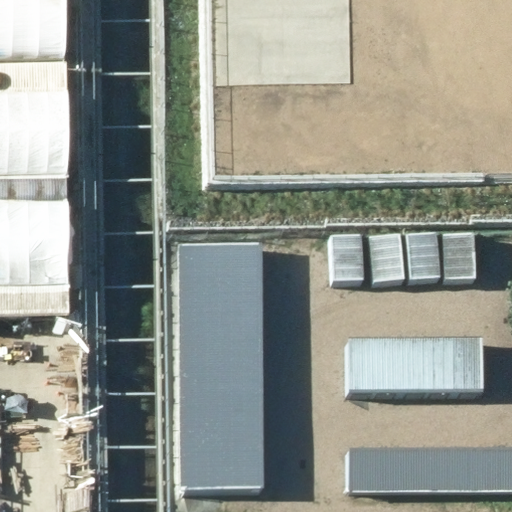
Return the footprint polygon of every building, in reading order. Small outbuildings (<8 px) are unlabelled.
[(154,65),(156,0),(71,0),(69,61),(154,65)] [(330,232),(332,278),(365,276),(362,230),(330,232)] [(406,232),(409,277),(438,275),(436,230),(406,232)] [(444,232),(446,276),(478,275),(475,231),(444,232)] [(369,235),(372,279),(403,277),(399,232),(369,235)] [(265,484),(262,238),(178,239),(182,487),(210,486),(210,511),(258,511),(258,484),(265,484)] [(350,388),(484,388),(484,335),(349,336),(350,388)] [(352,487),(511,486),(511,446),(351,447),(352,487)]
